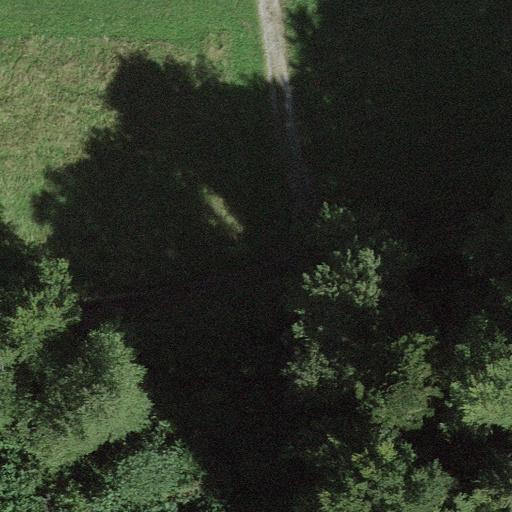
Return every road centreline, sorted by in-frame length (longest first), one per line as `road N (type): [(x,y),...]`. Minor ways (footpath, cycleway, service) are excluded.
road 1 (track): [(0,300),(46,304),(284,262),(511,185)]
road 2 (track): [(251,0),(284,262)]
